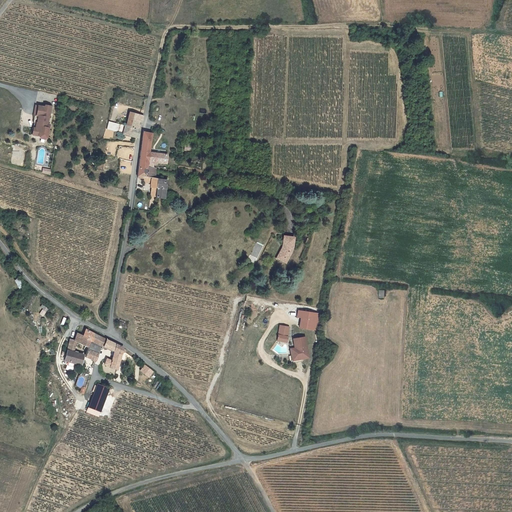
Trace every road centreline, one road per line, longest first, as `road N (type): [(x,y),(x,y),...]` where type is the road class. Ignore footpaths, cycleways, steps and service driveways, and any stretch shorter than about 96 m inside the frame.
road 1 (track): [(140,136),(169,32),(384,25)]
road 2 (unclassified): [(511,441),(385,433),(243,459)]
road 3 (residential): [(140,136),(110,335)]
road 4 (unclassified): [(243,459),(166,375),(110,335)]
road 5 (unclassified): [(243,459),(130,488),(82,511)]
road 6 (unclassified): [(110,335),(50,297),(0,241)]
